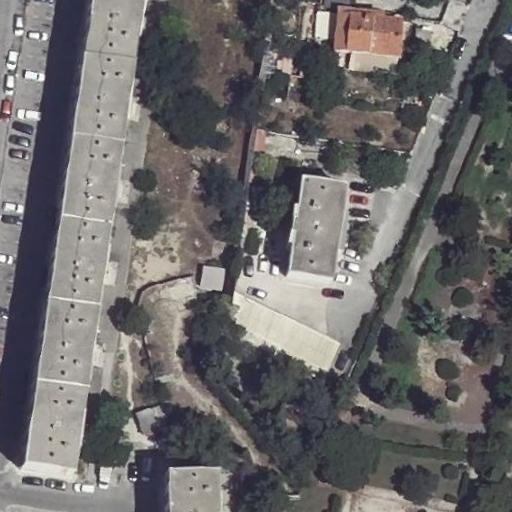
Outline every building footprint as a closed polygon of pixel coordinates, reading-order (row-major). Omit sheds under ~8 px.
[(87,0),(79,57),(129,66),(134,32),(140,33),(142,20),(135,19),(138,0),(87,0)] [(397,57),(400,23),(337,14),(333,50),(397,57)] [(79,57),(66,140),(117,148),(122,115),(128,116),(130,102),(124,102),(129,66),(79,57)] [(265,157),(268,128),(257,126),(250,170),(261,172),(262,157),(265,157)] [(66,140),(54,223),(105,231),(110,197),(116,198),(118,184),(112,183),(117,148),(66,140)] [(330,282),(336,243),(337,231),(344,188),(299,181),(293,226),(292,237),(286,276),(330,282)] [(54,223),(42,305),(94,312),(98,279),(106,280),(108,265),(101,264),(105,231),(54,223)] [(202,268),(200,287),(219,289),(221,270),(202,268)] [(279,348),(290,322),(240,302),(229,329),(279,348)] [(42,305),(30,387),(82,394),(87,361),(94,362),(96,348),(89,347),(94,312),(42,305)] [(340,344),(290,322),(279,348),(329,369),(340,344)] [(329,369),(279,348),(276,357),(289,363),(288,365),(324,382),(329,369)] [(82,394),(30,387),(18,470),(70,477),(75,443),(82,444),(84,430),(77,429),(82,394)] [(135,414),(143,437),(160,431),(152,409),(135,414)] [(164,477),(164,511),(216,511),(217,477),(164,477)]
